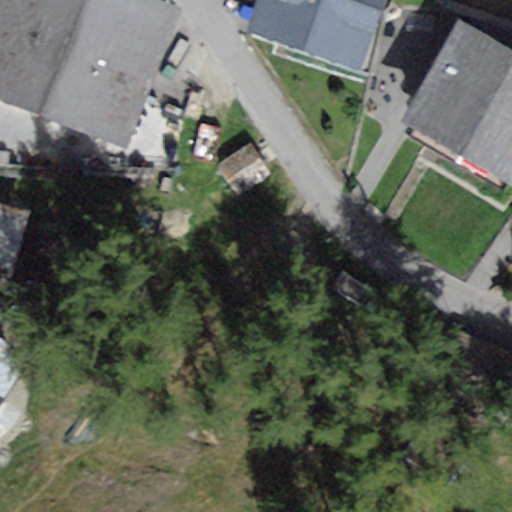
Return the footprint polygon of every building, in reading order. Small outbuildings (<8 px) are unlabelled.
[(180,8),(159,0),(0,0),(0,100),(124,147),(180,8)] [(258,0),(248,32),(362,69),(385,0),(258,0)] [(511,50),(457,19),(401,121),(511,186),(511,50)] [(28,222),(0,214),(0,279),(11,282),(28,222)] [(0,402),(29,359),(0,339),(0,402)]
